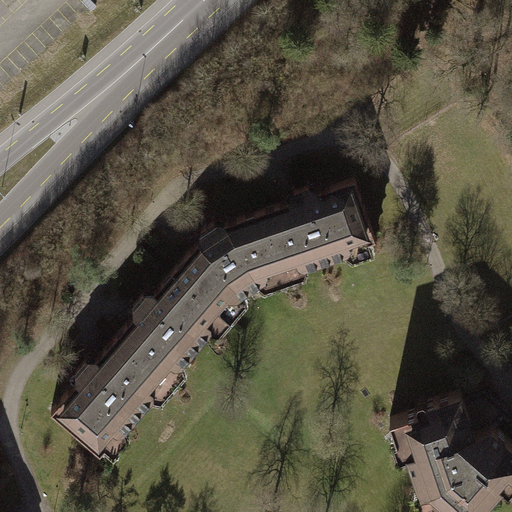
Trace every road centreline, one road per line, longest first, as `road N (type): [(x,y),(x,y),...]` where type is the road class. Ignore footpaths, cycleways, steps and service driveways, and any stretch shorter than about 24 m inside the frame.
road 1 (primary): [(0,231),(138,66)]
road 2 (primary): [(138,66),(0,167)]
